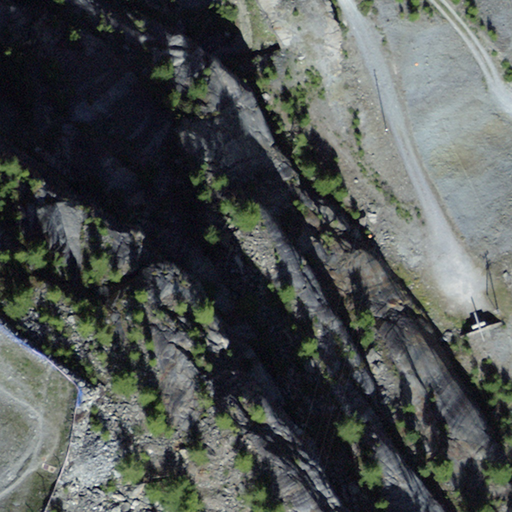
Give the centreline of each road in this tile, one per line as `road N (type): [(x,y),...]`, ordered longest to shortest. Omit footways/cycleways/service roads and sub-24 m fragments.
road 1 (track): [(341,0),(376,63),(408,163),(469,294)]
road 2 (track): [(511,107),(437,0)]
road 3 (track): [(0,384),(25,401),(19,477),(0,485)]
